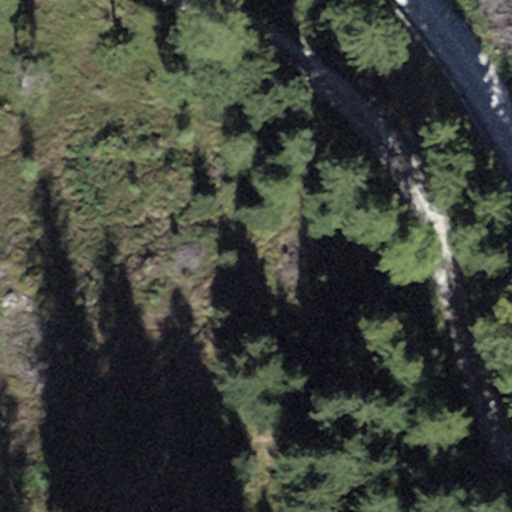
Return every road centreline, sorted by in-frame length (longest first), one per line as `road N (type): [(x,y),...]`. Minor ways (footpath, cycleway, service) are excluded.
road 1 (track): [(511,451),(500,441),(392,154),(341,92),(282,42),(198,0)]
road 2 (track): [(408,0),(440,32),(511,150)]
